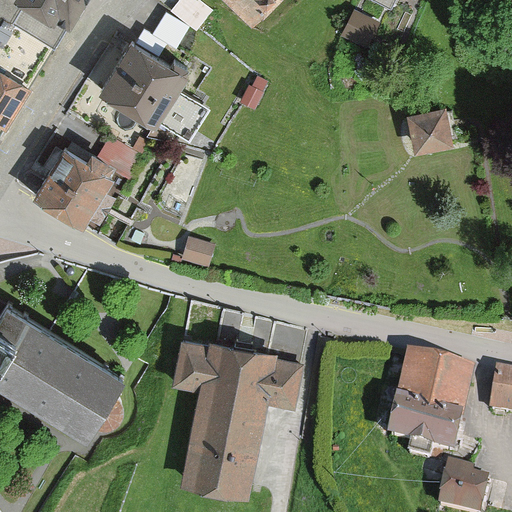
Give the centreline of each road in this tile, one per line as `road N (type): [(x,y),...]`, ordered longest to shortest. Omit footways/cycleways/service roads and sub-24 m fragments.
road 1 (residential): [(0,219),(253,301),(511,358)]
road 2 (residential): [(125,0),(68,66),(0,176)]
